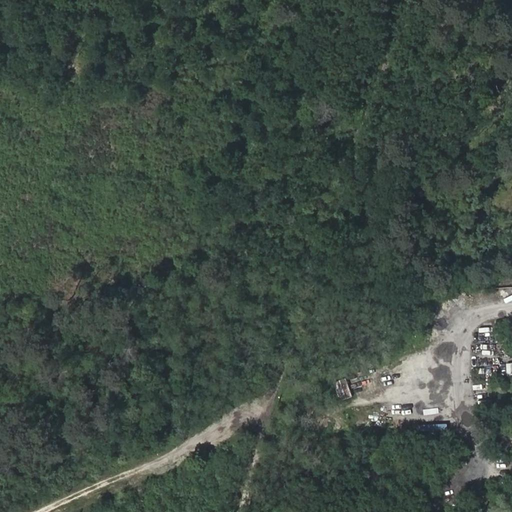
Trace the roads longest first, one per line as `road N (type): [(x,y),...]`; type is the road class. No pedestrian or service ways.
road 1 (track): [(51,511),(278,387)]
road 2 (residential): [(251,511),(278,387)]
